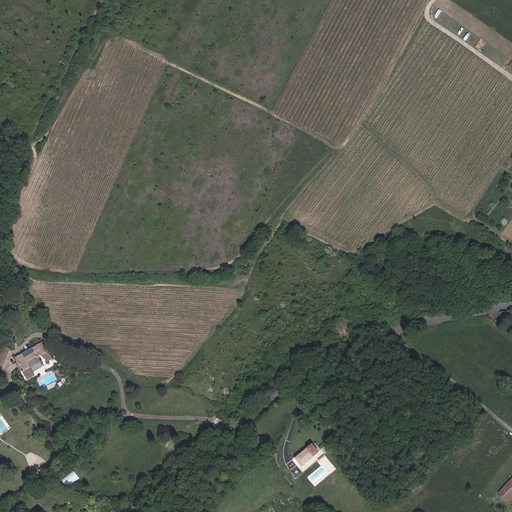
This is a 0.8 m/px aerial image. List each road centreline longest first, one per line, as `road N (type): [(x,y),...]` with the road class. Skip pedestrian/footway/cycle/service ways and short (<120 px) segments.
road 1 (track): [(0,343),(12,274),(143,286),(215,283),(270,240),(344,143),(425,10)]
road 2 (unclassified): [(135,511),(238,433),(272,395),(347,349),(419,321),(511,303)]
road 3 (track): [(0,144),(33,143),(57,123),(110,34),(342,145)]
road 4 (track): [(33,143),(2,240),(12,274)]
road 5 (unclassified): [(511,76),(428,17),(435,0)]
